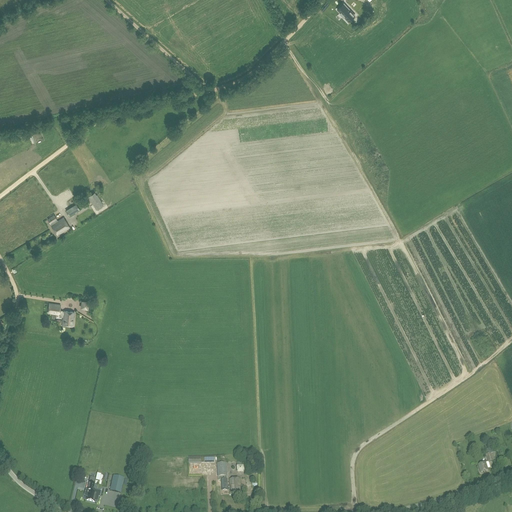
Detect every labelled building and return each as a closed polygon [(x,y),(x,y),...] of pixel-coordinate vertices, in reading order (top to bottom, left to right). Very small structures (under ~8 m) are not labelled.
[(347,7),(344,4),(343,5),(337,10),(340,13),(343,17),(344,16),(346,19),(348,21),(349,21),(351,19),(355,15),(347,7)] [(99,200),(94,193),(89,196),(97,209),(103,205),(100,200),(99,200)] [(69,216),(80,209),(76,204),(66,211),(69,216)] [(54,215),(47,219),(50,224),(51,225),(57,235),(70,228),(64,218),(58,221),(54,215)] [(63,311),(60,311),(60,305),(49,304),(48,313),(63,315),(62,325),(74,326),(75,312),(63,311)] [(492,447),(484,450),(488,462),(493,461),(493,460),(497,459),(495,452),(493,452),(492,447)] [(478,465),(481,473),(488,470),(486,463),(478,465)] [(226,464),(217,464),(217,476),(227,476),(226,464)] [(123,477),(110,474),(106,488),(119,491),(123,477)] [(89,482),(88,482),(86,490),(89,490),(94,491),(95,488),(94,488),(95,483),(94,483),(95,478),(90,477),(89,482)] [(227,480),(221,480),(222,490),(230,490),(230,495),(240,494),(243,494),(243,485),(240,485),(240,479),(229,480),(230,486),(228,486),(227,480)] [(97,492),(94,491),(89,490),(88,492),(86,500),(94,502),(96,494),(97,492)]
